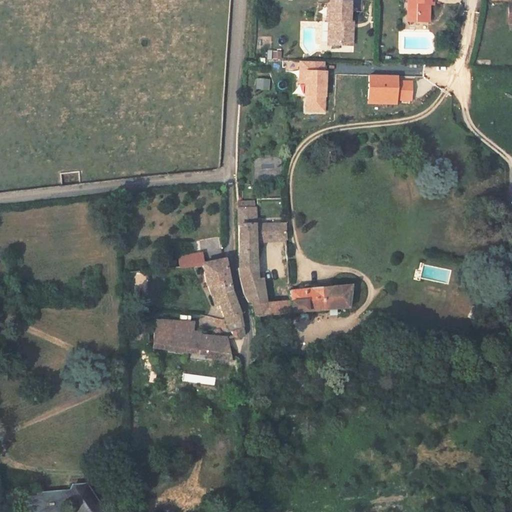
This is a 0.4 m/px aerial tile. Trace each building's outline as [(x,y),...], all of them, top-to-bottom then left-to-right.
[(405,0),(406,15),(414,15),(414,24),(427,23),(427,0),(431,0),(405,0)] [(350,27),(352,5),(333,3),(332,12),(332,22),(335,22),(333,45),(353,47),(355,28),(350,27)] [(414,24),(414,15),(406,15),(406,24),(414,24)] [(299,74),(305,74),(304,84),(304,98),(307,98),(306,112),(324,113),(325,74),(323,74),(323,64),(300,63),(299,74)] [(409,85),(391,85),(391,79),(366,78),(365,106),(393,107),(393,102),(408,103),(409,85)] [(268,198),(268,189),(256,189),(257,199),(268,198)] [(288,240),(288,223),(258,224),(257,206),(241,207),(242,216),(241,247),(244,261),(241,266),(245,289),(251,300),(254,299),(258,315),(348,306),(352,283),(289,288),(289,299),(265,301),(264,273),(260,270),(259,246),(259,242),(288,240)] [(221,256),(220,247),(207,249),(208,258),(221,256)] [(204,260),(202,249),(179,253),(180,263),(204,260)] [(232,288),(225,257),(204,260),(210,284),(212,284),(214,292),(212,293),(214,301),(215,302),(220,301),(220,302),(234,332),(234,333),(236,334),(238,334),(243,333),(245,332),(246,329),(243,314),(232,288)] [(154,309),(149,267),(129,270),(132,311),(154,309)] [(195,329),(194,321),(159,317),(159,327),(196,331),(195,329)] [(230,340),(229,337),(229,336),(206,333),(206,331),(195,329),(196,331),(159,327),(159,348),(232,354),(230,340)] [(62,511),(64,506),(75,504),(73,511),(105,511),(87,488),(73,491),(72,494),(28,502),(30,511),(62,511)]
